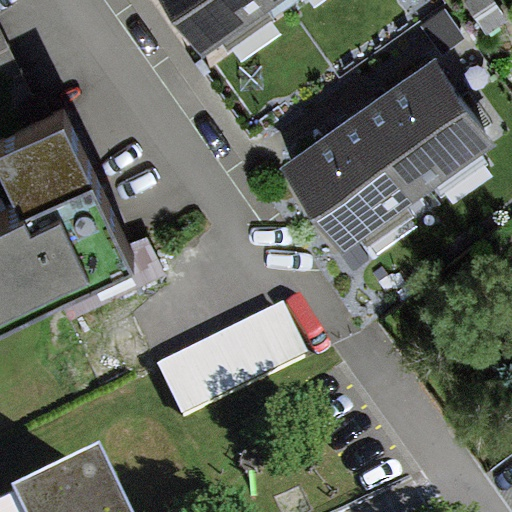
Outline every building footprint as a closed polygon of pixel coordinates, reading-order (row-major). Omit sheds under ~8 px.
[(174,0),(204,42),(264,0),(174,0)] [(498,0),(469,0),(488,28),(508,15),(498,0)] [(0,78),(25,66),(0,15),(0,78)] [(434,45),(359,98),(418,182),(493,130),(434,45)] [(345,236),(418,182),(359,98),(285,151),(345,236)] [(0,314),(141,247),(72,101),(1,135),(27,190),(0,202),(0,314)] [(280,304),(159,366),(183,413),(305,351),(280,304)] [(113,511),(99,481),(33,511),(113,511)]
